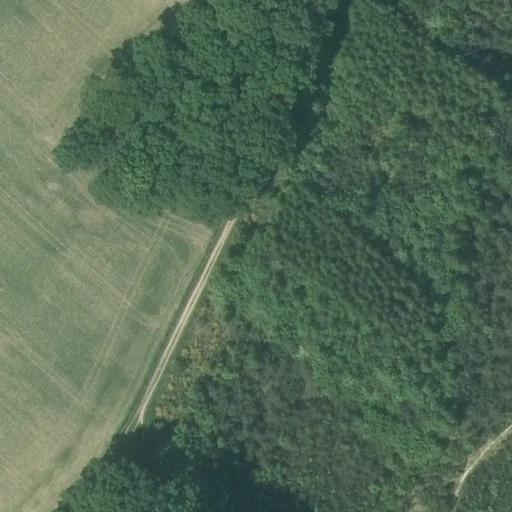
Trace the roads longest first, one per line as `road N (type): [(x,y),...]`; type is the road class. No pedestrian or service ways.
road 1 (track): [(306,0),(295,96),(145,417),(104,480),(67,511)]
road 2 (track): [(145,417),(239,511)]
